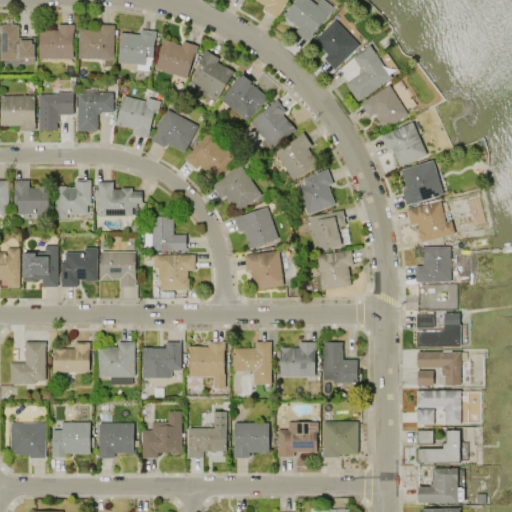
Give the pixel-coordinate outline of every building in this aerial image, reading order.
[(285,0),(275,17),(262,9),(265,5),(256,0),(285,0)] [(306,41),(294,31),(298,27),(282,14),(284,12),(285,12),(294,0),(311,0),(316,4),(319,0),(323,0),(333,7),(306,41)] [(313,40),(334,20),(335,21),(340,15),(363,38),(358,44),(359,44),(334,70),(323,59),(327,54),(313,40)] [(0,60),(0,24),(18,24),(18,39),(31,39),(32,43),(34,43),(34,62),(18,63),(18,60),(0,60)] [(73,58),(38,59),(37,29),(49,29),(49,30),(57,30),(57,24),(73,24),(73,31),(72,31),(73,58)] [(113,59),(77,58),(78,29),(98,29),(98,24),(114,24),(113,59)] [(120,32),(140,34),(140,29),(155,31),(154,38),(153,38),(152,57),(150,57),(150,64),(148,64),(148,70),(136,69),(136,65),(117,64),(120,32)] [(185,78),(154,68),(160,49),(159,48),(161,42),(160,41),(161,38),(172,41),(172,42),(181,45),(182,40),(197,45),(194,53),(193,53),(185,78)] [(352,57),(369,45),(391,77),(358,101),(345,84),(362,71),(352,57)] [(192,72),(205,50),(218,58),(216,62),(232,71),(216,99),(205,93),(204,95),(192,88),(195,84),(194,83),(198,76),(192,72)] [(220,99),(242,72),(254,81),(251,84),(265,96),(262,100),(263,102),(256,111),(254,110),(247,120),(220,99)] [(360,104),(389,85),(407,114),(385,129),(375,112),(369,116),(360,104)] [(38,129),(38,94),(58,94),(58,92),(72,92),(73,114),(58,114),(58,129),(38,129)] [(77,130),(77,94),(96,93),(96,92),(113,92),(113,111),(100,111),(100,113),(97,113),(97,130),(77,130)] [(0,95),(34,95),(34,122),(35,122),(35,130),(20,130),(20,124),(0,125),(0,95)] [(122,95),(145,101),(146,97),(160,101),(156,113),(153,112),(148,130),(149,130),(146,138),(132,134),(133,129),(113,123),(114,120),(115,120),(122,95)] [(271,148),(249,121),(276,99),(285,111),(282,114),(294,128),(271,148)] [(150,139),(166,109),(197,125),(183,151),(166,142),(164,146),(150,139)] [(380,135),(411,121),(426,154),(399,166),(391,148),(386,150),(380,135)] [(184,158),(207,132),(233,155),(214,177),(199,164),(195,168),(184,158)] [(292,179),(274,151),(297,136),(297,135),(302,132),(311,145),(307,147),(318,164),(304,173),(303,172),(292,179)] [(442,193),(405,204),(401,190),(406,188),(400,169),(432,159),(442,193)] [(211,186),(240,166),(260,194),(235,211),(225,195),(220,198),(211,186)] [(306,214),(296,187),(304,184),(301,179),(327,169),(332,183),(327,185),(334,204),(306,214)] [(55,218),(55,185),(66,185),(66,187),(74,187),(74,179),(90,179),(90,204),(87,204),(87,213),(67,214),(67,218),(55,218)] [(0,180),(7,180),(8,214),(0,214),(0,180)] [(13,180),(28,180),(28,187),(36,187),(36,186),(48,186),(48,217),(36,217),(36,213),(17,213),(17,205),(13,205),(13,180)] [(97,181),(112,181),(112,189),(120,189),(120,187),(131,187),(131,191),(141,191),(141,203),(136,203),(136,206),(131,206),(131,215),(97,216),(97,210),(95,210),(95,203),(97,203),(97,181)] [(405,209),(440,200),(445,222),(450,221),(453,233),(420,242),(417,231),(418,230),(416,223),(409,225),(405,209)] [(266,206),(277,238),(249,248),(242,229),(238,231),(233,217),(239,214),(239,215),(266,206)] [(315,251),(308,217),(342,210),(345,225),(340,226),(342,237),(343,237),(344,245),(315,251)] [(185,234),(185,249),(151,250),(150,216),(173,216),(173,234),(185,234)] [(22,280),(22,252),(44,251),(44,245),(57,245),(57,286),(42,286),(42,279),(34,279),(34,280),(22,280)] [(421,246),(449,246),(450,281),(415,281),(415,265),(422,265),(422,258),(421,258),(421,246)] [(0,252),(6,252),(6,247),(19,247),(19,286),(8,286),(8,279),(0,279),(0,252)] [(61,286),(60,261),(65,260),(64,259),(59,259),(59,253),(64,253),(64,252),(84,251),(84,247),(96,247),(97,280),(85,280),(85,278),(76,279),(77,286),(61,286)] [(243,255),(278,249),(283,285),(254,289),(251,269),(246,270),(243,255)] [(316,254),(351,249),(353,265),(347,265),(350,285),(321,289),(316,254)] [(99,251),(135,251),(135,286),(119,286),(119,278),(111,278),(111,280),(100,280),(99,251)] [(153,254),(194,254),(194,270),(187,270),(187,278),(188,278),(188,289),(160,289),(160,280),(158,280),(158,267),(153,267),(153,254)] [(417,309),(417,283),(456,283),(456,309),(417,309)] [(460,346),(416,346),(415,330),(440,330),(440,326),(443,326),(443,324),(443,313),(459,312),(460,346)] [(416,312),(433,312),(433,327),(416,327),(416,312)] [(132,384),(110,384),(110,376),(97,376),(97,347),(117,346),(117,342),(133,341),(134,377),(132,377),(132,384)] [(208,341),(224,341),(224,388),(212,388),(212,376),(189,376),(189,349),(188,349),(188,346),(208,346),(208,341)] [(270,383),(253,384),(252,371),(232,371),(232,348),(255,348),(255,341),(269,341),(270,383)] [(357,359),(357,382),(332,383),(332,379),(322,380),(322,342),(342,341),(342,359),(357,359)] [(24,342),(45,342),(45,380),(43,380),(43,385),(35,385),(35,389),(24,389),(24,383),(10,383),(10,362),(24,362),(24,342)] [(89,371),(52,371),(52,348),(74,348),(74,342),(89,342),(89,371)] [(141,378),(141,347),(165,347),(165,342),(180,342),(180,370),(170,370),(170,378),(141,378)] [(314,376),(279,376),(279,347),(298,347),(298,342),(314,342),(314,376)] [(416,351),(460,350),(461,384),(444,384),(444,370),(443,370),(443,366),(417,367),(416,351)] [(417,370),(432,370),(432,385),(417,385),(417,370)] [(415,391),(460,390),(460,424),(444,424),(444,410),(443,410),(443,406),(416,406),(415,391)] [(433,409),(433,424),(416,424),(416,409),(433,409)] [(141,457),(141,430),(151,430),(151,421),(168,421),(168,411),(180,411),(180,453),(170,453),(170,452),(157,452),(157,457),(141,457)] [(188,457),(188,428),(213,428),(213,411),(226,411),(226,450),(203,450),(203,457),(188,457)] [(278,456),(277,429),(287,429),(287,422),(316,421),(317,432),(316,432),(316,451),(292,451),(293,456),(278,456)] [(322,457),(322,421),(357,421),(358,454),(338,454),(338,457),(322,457)] [(11,422),(45,422),(45,457),(29,458),(29,454),(11,455),(11,422)] [(61,422),(89,422),(89,453),(65,453),(65,456),(52,456),(52,429),(61,429),(61,422)] [(248,457),(233,457),(233,422),(268,422),(268,452),(248,452),(248,457)] [(98,423),(133,423),(133,444),(136,444),(136,452),(115,452),(115,457),(97,457),(97,450),(99,450),(98,423)] [(417,430),(432,430),(431,443),(417,443),(417,430)] [(417,462),(417,449),(442,448),(442,443),(445,443),(445,430),(458,430),(459,461),(417,462)] [(432,468),(457,468),(457,487),(461,487),(461,488),(463,488),(463,500),(461,500),(461,501),(417,502),(417,486),(430,486),(430,483),(432,483),(432,468)] [(476,503),(476,494),(485,493),(485,503),(476,503)]
